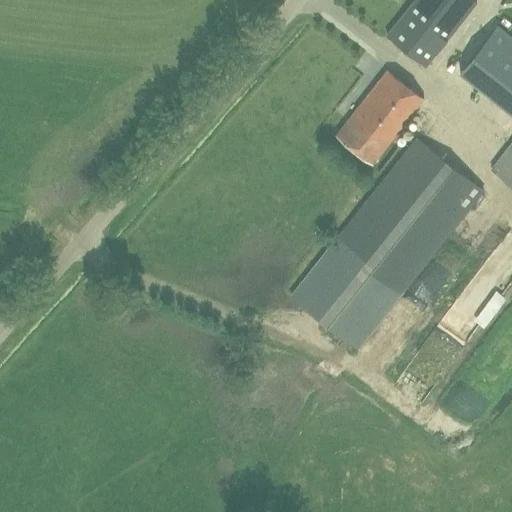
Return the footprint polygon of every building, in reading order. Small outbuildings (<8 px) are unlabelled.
[(476,2),(473,0),(414,0),(387,35),(426,65),(476,2)] [(443,84),(482,112),(511,70),(511,33),(490,18),(443,84)] [(387,70),(336,135),(373,164),(424,98),(387,70)] [(416,138),(335,240),(290,298),(356,350),(483,190),(416,138)] [(511,143),(492,170),(511,185),(511,143)] [(438,364),(479,306),(461,293),(420,352),(438,364)]
